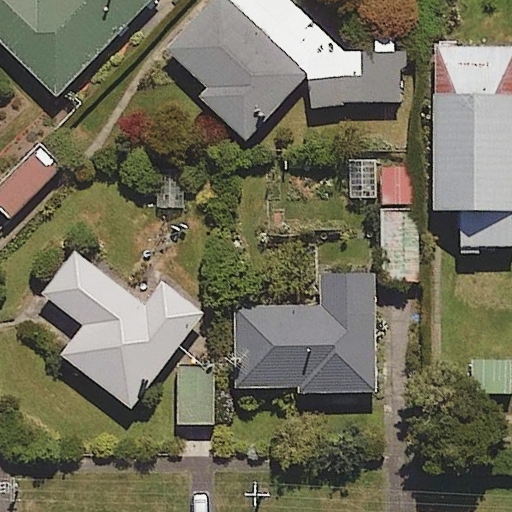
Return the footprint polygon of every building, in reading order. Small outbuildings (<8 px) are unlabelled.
[(143,0),(0,0),(0,36),(57,91),(143,0)] [(311,102),(401,96),(397,30),(377,31),(378,48),(345,50),(292,0),(207,0),(166,43),(209,84),(202,92),(246,134),(309,68),(311,102)] [(461,200),(461,252),(481,251),(481,239),(511,239),(511,41),(435,41),(435,200),(461,200)] [(63,165),(41,141),(0,180),(0,204),(10,215),(63,165)] [(374,216),(375,156),(347,156),(347,216),(374,216)] [(414,163),(382,162),(380,200),(412,202),(414,163)] [(185,211),(187,168),(157,167),(155,210),(185,211)] [(418,281),(418,212),(387,212),(387,281),(418,281)] [(144,298),(75,248),(44,291),(84,320),(62,351),(132,402),(202,306),(160,276),(144,298)] [(511,263),(454,264),(454,300),(511,299),(511,263)] [(374,264),(320,266),(321,301),(236,303),(238,383),(298,381),(298,388),(378,385),(374,264)] [(511,326),(462,327),(462,357),(511,356),(511,326)] [(213,363),(175,364),(177,421),(215,420),(213,363)]
